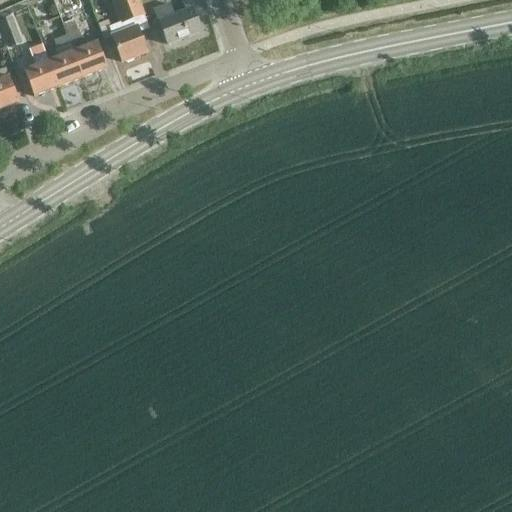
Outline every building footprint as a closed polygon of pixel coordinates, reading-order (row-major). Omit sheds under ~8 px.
[(148,29),(136,0),(110,0),(119,23),(107,28),(111,36),(110,36),(121,63),(123,62),(126,64),(133,61),(134,58),(146,53),(138,33),(148,29)] [(167,46),(199,33),(190,9),(172,16),(168,5),(153,11),(167,46)] [(0,27),(8,48),(20,43),(11,20),(0,23),(0,27)] [(77,31),(64,36),(68,45),(80,40),(77,31)] [(68,45),(64,36),(52,41),(55,50),(68,45)] [(71,53),(81,78),(106,69),(96,43),(71,53)] [(31,59),(43,55),(40,46),(28,50),(31,59)] [(81,78),(71,53),(47,62),(57,88),(81,78)] [(57,88),(47,62),(22,72),(32,97),(57,88)] [(0,80),(0,109),(17,103),(7,77),(0,80)]
